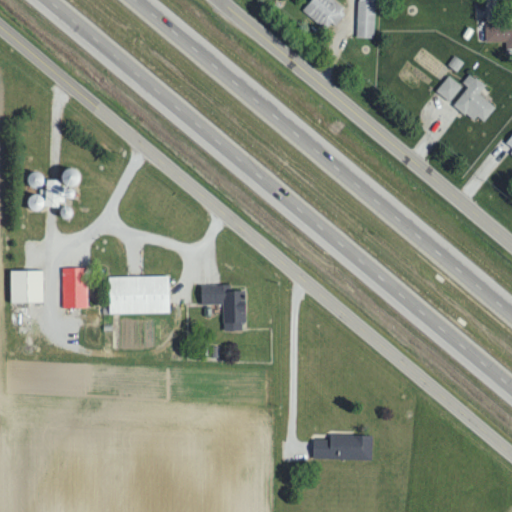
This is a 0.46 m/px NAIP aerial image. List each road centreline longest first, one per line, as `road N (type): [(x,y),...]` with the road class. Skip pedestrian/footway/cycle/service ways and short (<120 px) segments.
road 1 (residential): [(0,25),(511,454)]
road 2 (motorway): [(46,0),(511,384)]
road 3 (motorway): [(511,308),(137,0)]
road 4 (tertiary): [(511,243),(220,0)]
